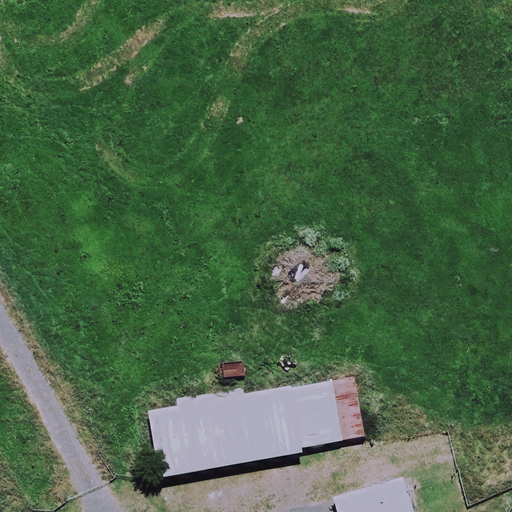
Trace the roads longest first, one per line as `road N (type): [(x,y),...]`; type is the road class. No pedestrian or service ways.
road 1 (track): [(0,310),(125,511)]
road 2 (track): [(317,511),(511,440)]
